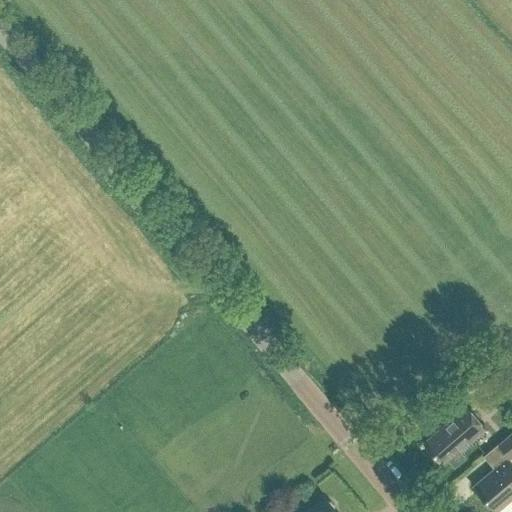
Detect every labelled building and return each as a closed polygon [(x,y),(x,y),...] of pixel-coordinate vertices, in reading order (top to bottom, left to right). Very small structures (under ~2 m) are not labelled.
[(465,396),(488,378),(497,370),(488,359),(456,385),(465,396)] [(441,460),(447,455),(454,464),(464,456),(460,451),(487,428),(465,402),(448,417),(451,420),(425,442),(441,460)] [(511,455),(511,454),(511,435),(501,444),(511,455)] [(511,462),(507,457),(474,485),(495,509),(511,494),(511,462)] [(336,511),(334,509),(334,504),(330,500),(326,500),(324,497),(306,511),(336,511)]
